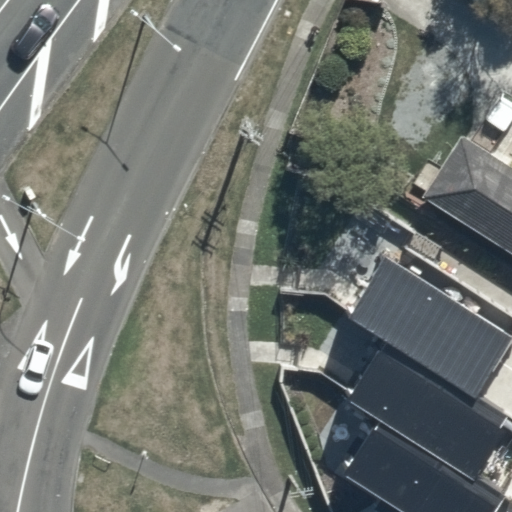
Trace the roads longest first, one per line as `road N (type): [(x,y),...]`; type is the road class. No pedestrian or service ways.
road 1 (secondary): [(228,0),(71,320)]
road 2 (secondary): [(71,320),(22,511)]
road 3 (secondary): [(0,220),(34,284),(71,320)]
